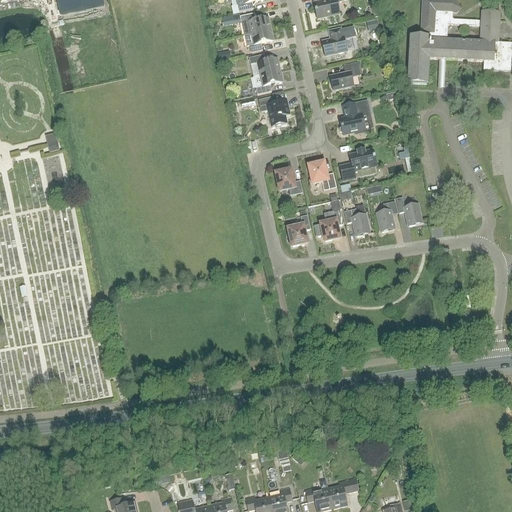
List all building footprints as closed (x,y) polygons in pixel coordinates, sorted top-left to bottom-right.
[(100,0),(57,0),(61,15),(102,6),(100,0)] [(263,0),(235,0),(237,6),(231,7),(233,15),(253,10),(251,4),(263,1),(263,0)] [(347,0),(329,0),(313,4),(317,21),(340,16),(337,4),(347,1),(347,0)] [(511,44),(498,44),(500,14),(499,14),(499,7),(482,6),(482,13),(481,13),(481,23),(454,22),(452,19),(452,14),(456,15),(461,11),(451,0),(446,0),(422,0),(421,28),(425,28),(425,39),(410,38),(408,85),(427,86),(429,60),(484,62),(483,71),(511,72),(511,57),(511,56),(511,44)] [(254,15),(240,18),(244,36),(270,30),(267,18),(255,21),(254,15)] [(221,19),(223,28),(241,24),(239,16),(221,19)] [(353,28),(340,31),(340,30),(328,33),(330,42),(323,43),(326,56),(346,52),(344,40),(355,38),(353,28)] [(270,30),(244,36),(246,48),(249,48),(250,54),(262,52),(261,45),(272,43),(270,30)] [(263,56),(249,59),(250,66),(258,64),(260,76),(279,72),(276,60),(264,62),(263,56)] [(329,78),(333,92),(353,88),(351,79),(360,77),(358,64),(343,67),(344,74),(329,78)] [(253,78),(257,96),(271,93),(270,87),(282,84),(279,72),(260,76),(253,78)] [(272,98),(258,101),(261,114),(268,112),(272,128),(286,125),(284,117),(289,116),(286,102),(274,105),(272,98)] [(345,119),(339,121),(342,137),(354,134),(355,136),(365,133),(365,132),(361,116),(370,114),(367,102),(355,105),(342,108),(345,119)] [(56,141),(46,143),(49,154),(59,152),(56,141)] [(406,148),(406,153),(401,153),(401,159),(411,158),(411,148),(406,148)] [(376,168),(372,151),(364,153),(364,151),(357,153),(357,155),(349,156),(351,165),(339,168),(343,182),(359,179),(359,178),(376,175),(374,168),(376,168)] [(326,176),(323,164),(308,167),(312,185),(322,183),(324,192),(336,189),(333,175),(326,176)] [(275,175),(279,192),(289,190),(290,197),(302,194),(300,182),(293,184),(290,171),(275,175)] [(433,193),(434,208),(447,207),(446,191),(433,193)] [(396,201),(399,215),(405,213),(408,228),(421,225),(417,206),(404,209),(402,199),(396,201)] [(391,217),(397,215),(395,203),(383,206),(384,213),(377,215),(381,234),(394,231),(391,217)] [(356,211),(344,213),(346,225),(353,224),(356,238),(369,235),(365,216),(357,218),(356,211)] [(326,224),(320,225),(320,226),(314,228),(316,239),(323,237),(324,243),(339,240),(336,227),(343,226),(340,212),(324,215),(326,224)] [(292,248),(307,245),(304,232),(310,231),(307,217),(300,218),(302,227),(288,230),(292,248)] [(286,451),(277,453),(279,461),(288,459),(286,451)] [(302,458),(296,453),(292,459),(297,464),(302,458)] [(225,476),(229,492),(235,490),(232,475),(225,476)] [(345,495),(351,494),(358,492),(356,480),(338,484),(339,487),(327,490),(332,511),(347,507),(345,495)] [(281,496),(268,499),(270,511),(287,511),(285,504),(292,502),(289,490),(280,492),(281,496)] [(315,511),(326,511),(332,511),(327,490),(314,493),(313,490),(304,492),(307,504),(314,502),(315,511)] [(115,511),(114,511),(136,511),(135,503),(122,506),(121,499),(109,502),(111,511),(115,511)] [(230,511),(233,511),(230,499),(221,501),(222,505),(208,508),(209,511),(230,511)] [(254,511),(270,511),(268,499),(255,502),(254,499),(245,501),(247,511),(249,511),(254,511)] [(407,511),(415,511),(414,500),(406,501),(407,511)] [(209,511),(208,508),(196,511),(195,507),(193,508),(192,501),(177,505),(179,511),(209,511)]
